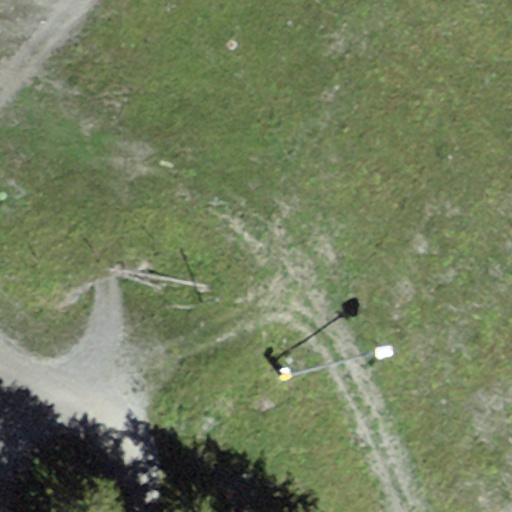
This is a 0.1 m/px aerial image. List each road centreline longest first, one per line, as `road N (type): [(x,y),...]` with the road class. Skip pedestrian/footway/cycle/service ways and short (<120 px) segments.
road 1 (track): [(0,373),(20,385),(66,384),(88,370),(108,315),(105,282)]
road 2 (track): [(139,511),(142,489),(122,430),(88,370)]
road 3 (track): [(0,95),(90,0)]
